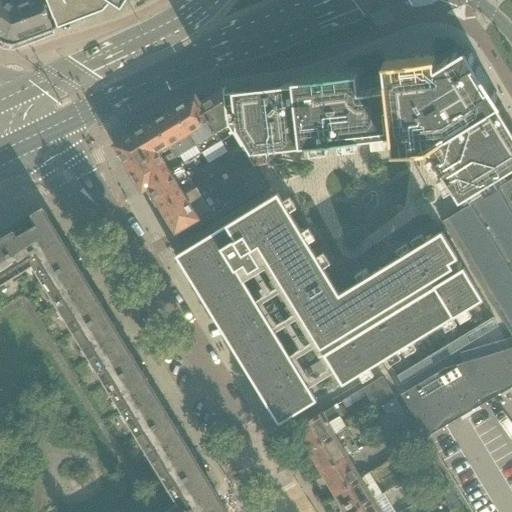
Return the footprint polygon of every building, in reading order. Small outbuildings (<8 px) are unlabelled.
[(0,0),(0,40),(4,43),(14,44),(53,30),(47,14),(47,13),(44,3),(43,4),(41,0),(0,0)] [(46,0),(57,28),(103,11),(112,1),(122,7),(126,0),(46,0)] [(183,251),(176,256),(192,283),(226,339),(254,385),(260,394),(278,424),(317,400),(342,385),(482,300),(441,232),(437,225),(442,222),(469,205),(511,178),(511,126),(501,109),(497,103),(502,101),(496,92),(494,89),(485,74),(483,70),(473,53),(471,51),(467,45),(462,48),(436,64),(435,54),(429,55),(425,56),(419,56),(414,57),(384,60),(385,74),(386,80),(387,88),(359,91),(357,73),(292,81),(293,83),(285,84),(285,83),(234,89),(233,90),(233,92),(225,93),(225,91),(226,90),(226,88),(223,88),(223,89),(223,90),(227,126),(242,151),(265,189),(270,198),(254,208),(246,213),(231,222),(223,227),(207,236),(199,241),(183,251)] [(196,94),(113,144),(140,190),(147,186),(153,183),(180,167),(183,168),(185,164),(201,154),(207,164),(198,169),(224,214),(265,189),(242,151),(227,126),(223,90),(201,103),(196,94)] [(153,183),(147,186),(148,188),(158,204),(157,204),(160,209),(195,188),(183,168),(180,167),(153,183)] [(433,375),(401,394),(426,437),(446,425),(511,386),(511,178),(469,205),(442,222),(511,336),(511,348),(445,369),(433,375)] [(195,188),(160,209),(164,215),(165,215),(174,229),(175,232),(178,230),(209,211),(195,188)] [(32,267),(40,280),(73,260),(42,210),(32,215),(36,225),(16,237),(14,234),(0,241),(0,243),(19,275),(32,267)] [(0,286),(19,275),(0,243),(0,286)] [(40,280),(73,333),(105,314),(73,260),(40,280)] [(73,333),(105,387),(137,367),(105,314),(73,333)] [(105,387),(138,440),(170,420),(137,367),(105,387)] [(383,377),(363,388),(376,410),(396,399),(383,377)] [(396,399),(382,407),(394,428),(399,425),(400,426),(408,421),(396,399)] [(308,450),(309,451),(346,429),(347,428),(334,406),(296,430),(302,440),(299,442),(305,452),(308,450)] [(138,440),(170,493),(202,474),(170,420),(138,440)] [(408,421),(400,426),(410,444),(419,439),(408,421)] [(309,451),(322,473),(348,457),(359,451),(346,429),(309,451)] [(425,448),(417,453),(427,468),(428,467),(435,463),(425,448)] [(322,473),(335,494),(361,479),(348,457),(322,473)] [(428,467),(427,468),(427,469),(437,484),(445,479),(435,463),(428,467)] [(177,505),(169,510),(169,511),(225,511),(202,474),(170,493),(177,505)] [(361,479),(335,494),(341,505),(339,507),(342,511),(353,511),(374,500),(382,495),(369,474),(361,479)] [(451,489),(443,494),(453,510),(454,510),(461,506),(451,489)] [(380,511),(374,500),(353,511),(380,511)]
